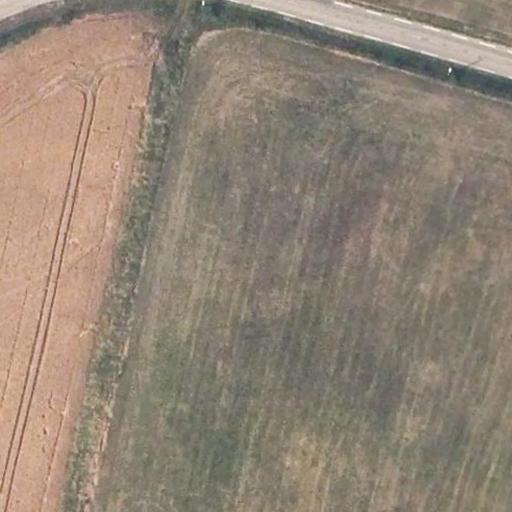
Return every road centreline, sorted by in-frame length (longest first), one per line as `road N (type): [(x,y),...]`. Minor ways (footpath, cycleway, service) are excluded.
road 1 (track): [(178,0),(61,511)]
road 2 (unclassified): [(511,69),(272,0)]
